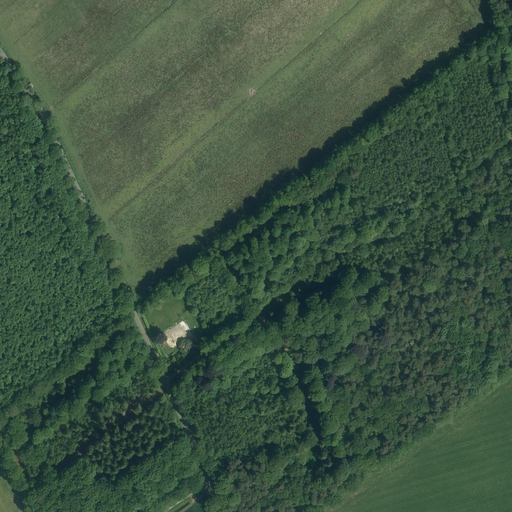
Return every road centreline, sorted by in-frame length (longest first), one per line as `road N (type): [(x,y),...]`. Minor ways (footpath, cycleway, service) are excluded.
road 1 (tertiary): [(209,479),(46,117),(0,52)]
road 2 (track): [(511,138),(390,235),(332,253),(305,272)]
road 3 (track): [(165,382),(263,307)]
